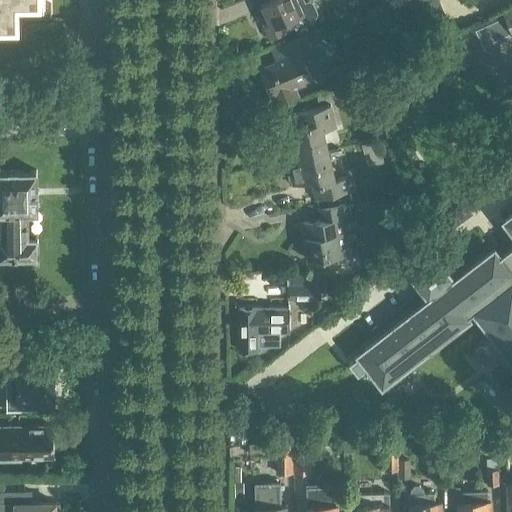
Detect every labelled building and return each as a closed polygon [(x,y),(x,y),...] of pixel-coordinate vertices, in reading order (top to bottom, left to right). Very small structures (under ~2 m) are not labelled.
[(0,0),(0,22),(17,22),(16,0),(33,0),(34,3),(45,4),(43,0),(0,0)] [(265,16),(260,18),(270,42),(285,35),(281,25),(304,16),(300,7),(306,4),(303,0),(275,0),(261,6),(265,16)] [(439,0),(410,0),(426,37),(450,26),(439,0)] [(511,11),(505,14),(472,29),(481,49),(511,35),(511,11)] [(414,50),(425,45),(419,28),(407,33),(414,50)] [(282,61),(261,70),(273,97),(276,96),(279,104),(292,99),(289,91),(311,81),(304,63),(314,59),(305,38),(277,50),(282,61)] [(286,156),(287,162),(328,152),(323,132),(336,129),(331,107),(297,115),(301,132),(282,137),(283,142),(280,142),(284,157),(286,156)] [(369,152),(380,149),(378,140),(362,145),(365,154),(369,152)] [(496,143),(485,149),(495,167),(505,161),(496,143)] [(335,181),(328,152),(287,162),(289,167),(286,168),(289,182),(292,182),(293,187),(313,182),(317,200),(351,192),(347,178),(335,181)] [(0,261),(39,260),(38,241),(24,242),(24,213),(38,212),(37,200),(41,200),(40,189),(37,189),(37,172),(17,172),(17,171),(9,172),(0,172),(0,261)] [(395,201),(399,212),(408,209),(404,197),(395,201)] [(472,215),(464,203),(438,223),(446,235),(472,215)] [(302,224),(308,261),(316,260),(323,265),(328,258),(358,253),(351,205),(339,207),(340,219),(302,224)] [(358,357),(349,364),(358,376),(367,368),(382,387),(469,320),(468,318),(474,313),(511,362),(511,215),(504,222),(511,231),(511,247),(500,257),(495,250),(452,283),(451,281),(452,280),(436,260),(412,278),(415,281),(426,296),(428,299),(431,297),(432,299),(358,356),(358,357)] [(320,287),(288,287),(289,300),(321,300),(320,287)] [(274,342),(274,332),(289,332),(289,309),(258,310),(258,309),(239,309),(240,352),(258,352),(258,349),(267,349),(274,342)] [(6,405),(19,405),(54,404),(54,400),(57,397),(57,392),(54,389),(54,374),(18,375),(18,376),(6,376),(6,405)] [(303,427),(277,429),(278,443),(303,442),(303,427)] [(21,430),(10,430),(10,457),(21,457),(55,457),(55,450),(58,447),(58,437),(54,435),(54,428),(21,429),(21,430)] [(293,446),(277,446),(277,474),(293,474),(293,446)] [(311,447),(295,448),(296,474),(312,473),(311,447)] [(385,472),(398,471),(398,460),(398,448),(384,448),(385,472)] [(398,460),(398,471),(399,480),(411,479),(410,460),(398,460)] [(498,471),(487,471),(488,486),(499,486),(498,471)] [(255,484),(255,496),(256,509),(255,509),(255,511),(287,511),(287,508),(281,508),(282,505),(280,484),(255,484)] [(0,492),(0,511),(59,511),(59,505),(56,506),(56,503),(32,504),(32,492),(0,492)] [(475,493),(460,494),(460,503),(459,503),(459,511),(492,511),(492,510),(492,502),(488,502),(488,492),(487,492),(475,492),(475,493)] [(373,496),(359,496),(359,506),(358,506),(358,511),(390,511),(390,505),(384,505),(384,494),(372,495),(373,496)] [(423,495),(410,496),(410,505),(409,505),(409,511),(442,511),(442,504),(435,504),(435,494),(423,494),(423,495)] [(324,498),(309,498),(309,508),(307,508),(307,511),(339,511),(339,507),(337,507),(337,496),(324,496),(324,498)]
